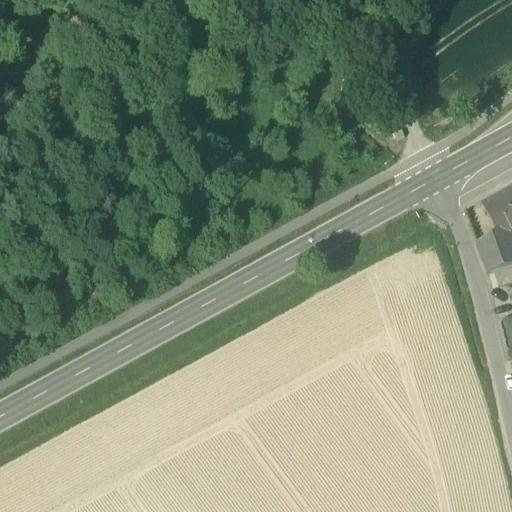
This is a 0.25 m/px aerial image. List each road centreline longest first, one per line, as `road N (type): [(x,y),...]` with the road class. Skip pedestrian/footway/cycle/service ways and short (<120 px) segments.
road 1 (secondary): [(0,418),(436,180)]
road 2 (track): [(422,157),(180,0)]
road 3 (residential): [(511,434),(459,233),(436,180)]
road 4 (unclassified): [(422,157),(407,35),(427,0)]
